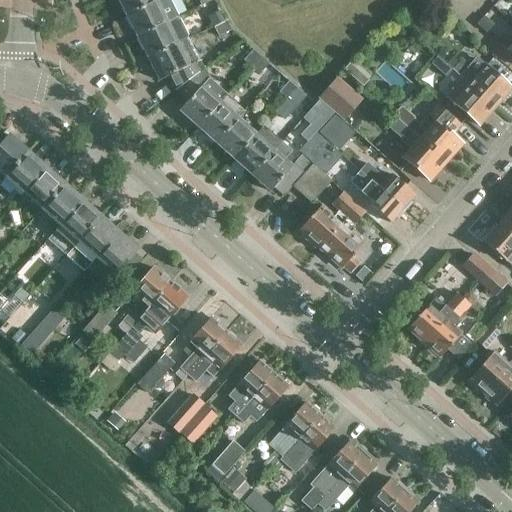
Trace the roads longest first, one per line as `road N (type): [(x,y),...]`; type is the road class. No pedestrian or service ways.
road 1 (secondary): [(337,347),(65,105),(20,83)]
road 2 (residential): [(337,347),(511,147)]
road 3 (secondary): [(511,495),(337,347)]
